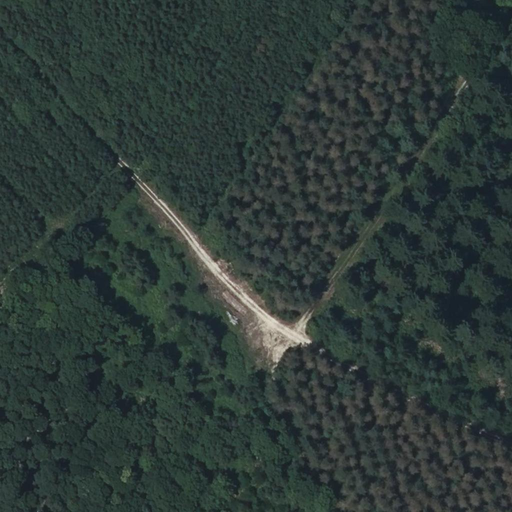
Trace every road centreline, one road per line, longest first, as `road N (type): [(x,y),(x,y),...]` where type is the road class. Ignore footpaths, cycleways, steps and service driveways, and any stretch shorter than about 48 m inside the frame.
road 1 (track): [(0,38),(115,165),(289,325),(511,444)]
road 2 (track): [(342,511),(258,383),(215,257)]
